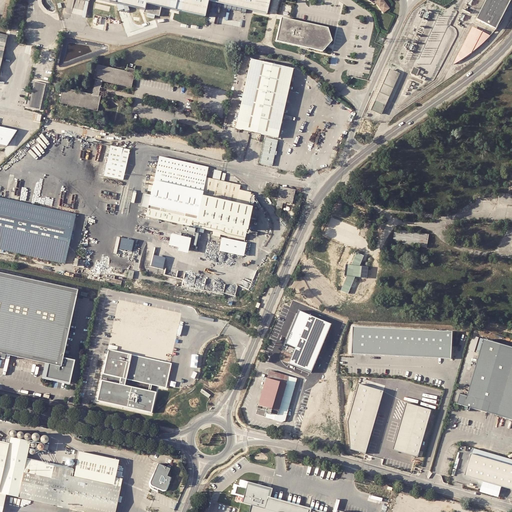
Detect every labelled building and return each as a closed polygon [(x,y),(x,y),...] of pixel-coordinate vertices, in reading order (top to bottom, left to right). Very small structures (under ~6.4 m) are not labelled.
[(92,0),(131,10),(140,12),(144,10),(145,13),(159,16),(161,7),(169,9),(180,12),(205,17),(208,1),(213,2),(266,14),(269,0),(92,0)] [(366,0),(371,3),(373,2),(381,14),(388,9),(381,0),(366,0)] [(510,2),(505,0),(486,0),(476,21),(495,31),(510,2)] [(328,28),(281,17),(281,19),(276,40),(322,51),(332,41),(328,28)] [(469,37),(473,28),(470,27),(452,63),(452,64),(465,56),(460,54),(462,47),(463,47),(469,37)] [(488,36),(473,28),(469,37),(463,47),(462,47),(460,54),(465,56),(471,52),(482,43),(488,36)] [(0,70),(9,36),(0,34),(0,70)] [(293,71),(251,61),(235,130),(278,139),(293,71)] [(92,94),(63,88),(60,102),(98,111),(102,95),(99,95),(100,91),(102,88),(103,80),(132,87),(135,72),(97,64),(94,78),(95,79),(92,94)] [(373,107),(383,112),(383,113),(401,73),(393,69),(391,68),(373,107)] [(45,84),(34,81),(28,107),(40,109),(45,84)] [(441,122),(383,162),(397,182),(455,142),(441,122)] [(0,144),(6,146),(18,129),(0,124),(0,144)] [(260,163),(273,166),(278,141),(266,138),(260,163)] [(111,145),(105,175),(124,179),(131,149),(111,145)] [(207,177),(209,166),(161,155),(158,167),(157,171),(156,175),(154,184),(153,190),(152,193),(149,204),(198,215),(207,177)] [(483,182),(469,162),(424,194),(431,204),(448,207),(483,182)] [(215,170),(214,177),(221,178),(223,171),(215,170)] [(240,184),(207,177),(198,215),(149,204),(149,206),(147,215),(177,222),(224,232),(246,237),(252,206),(248,205),(251,193),(251,192),(239,189),(240,184)] [(296,191),(280,187),(277,200),(292,204),(296,191)] [(146,192),(143,205),(149,206),(149,204),(152,193),(146,192)] [(0,249),(11,252),(17,253),(62,263),(73,214),(18,202),(11,200),(0,198),(0,249)] [(429,234),(395,229),(393,243),(427,248),(429,234)] [(195,238),(174,234),(172,245),(182,248),(181,251),(191,253),(195,238)] [(134,239),(122,236),(119,248),(131,251),(134,239)] [(247,242),(223,237),(220,248),(245,253),(247,242)] [(0,249),(0,253),(16,257),(17,253),(11,252),(0,249)] [(364,255),(357,252),(352,264),(348,265),(346,276),(340,291),(348,294),(355,277),(368,278),(370,267),(360,266),(364,255)] [(166,256),(153,253),(151,265),(163,268),(166,256)] [(78,260),(75,259),(73,265),(83,268),(84,265),(85,261),(78,260)] [(77,294),(79,289),(0,270),(0,351),(48,362),(45,376),(69,381),(74,359),(68,358),(63,356),(77,294)] [(120,281),(104,277),(103,282),(119,286),(120,281)] [(295,343),(289,358),(310,367),(310,366),(329,319),(297,306),(284,339),(295,343)] [(451,359),(452,331),(352,327),(351,354),(451,359)] [(511,416),(511,347),(489,340),(483,358),(474,389),(472,398),(464,396),(461,405),(467,406),(466,409),(466,410),(466,411),(467,411),(468,411),(469,411),(471,407),(486,412),(491,413),(492,410),(511,416)] [(172,364),(106,350),(101,373),(120,378),(118,385),(99,380),(94,401),(151,414),(156,394),(149,392),(150,383),(167,387),(172,364)] [(287,376),(267,371),(256,408),(254,415),(263,417),(264,414),(269,415),(269,414),(277,416),(279,408),(278,408),(287,376)] [(351,449),(365,453),(383,391),(359,384),(348,422),(351,449)] [(218,395),(209,389),(207,392),(214,397),(216,398),(218,395)] [(431,410),(406,403),(404,411),(393,450),(417,457),(431,410)] [(25,459),(29,441),(10,436),(8,444),(0,441),(0,492),(0,493),(17,497),(25,459)] [(511,462),(473,451),(466,475),(511,489),(511,462)] [(25,459),(17,497),(86,511),(116,511),(122,488),(114,486),(115,479),(119,462),(80,453),(74,478),(71,478),(73,470),(25,459)] [(159,490),(160,488),(163,489),(164,490),(165,490),(166,490),(166,489),(167,489),(168,488),(172,477),(168,475),(171,468),(159,463),(150,486),(159,490)] [(123,481),(115,479),(114,486),(122,488),(123,481)] [(246,489),(237,486),(235,494),(244,496),(243,502),(251,505),(249,511),(343,511),(338,511),(337,511),(316,511),(268,498),(270,490),(256,486),(247,484),(246,489)]
